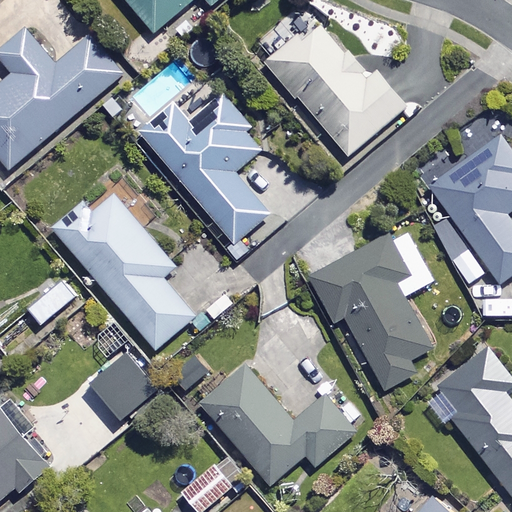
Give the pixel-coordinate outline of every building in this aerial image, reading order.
[(124,0),(152,33),(191,0),(205,0),(210,5),(216,0),(124,0)] [(366,80),(316,22),(268,64),(348,157),(406,107),(375,72),(366,80)] [(56,65),(26,29),(0,50),(0,57),(14,73),(0,84),(0,156),(10,169),(125,73),(92,34),(56,65)] [(174,107),(141,135),(233,242),(225,249),(237,263),(252,250),(241,238),(270,213),(235,172),(263,149),(247,131),(252,127),(226,96),(191,126),(174,107)] [(475,157),(431,189),(452,218),(435,231),(455,259),(452,261),(469,285),(489,270),(499,284),(511,275),(511,224),(505,215),(511,209),(511,150),(486,114),(459,134),(475,157)] [(174,268),(111,194),(89,213),(80,203),(52,226),(156,349),(193,317),(161,279),(174,268)] [(431,281),(402,226),(308,277),(332,322),(343,316),(383,390),(415,373),(407,360),(431,348),(403,296),(431,281)] [(80,300),(62,278),(26,308),(43,330),(80,300)] [(40,337),(9,301),(0,309),(0,347),(12,361),(40,337)] [(511,390),(511,381),(486,348),(423,398),(443,424),(450,418),(511,497),(511,398),(508,394),(511,390)] [(293,422),(246,366),(200,403),(269,486),(305,456),(314,468),(354,434),(323,397),(293,422)] [(30,428),(9,403),(0,410),(0,501),(16,488),(20,492),(47,470),(20,436),(30,428)] [(204,511),(233,488),(214,465),(180,494),(195,511),(204,511)] [(264,511),(248,492),(232,505),(237,511),(264,511)] [(449,511),(428,494),(412,511),(449,511)]
